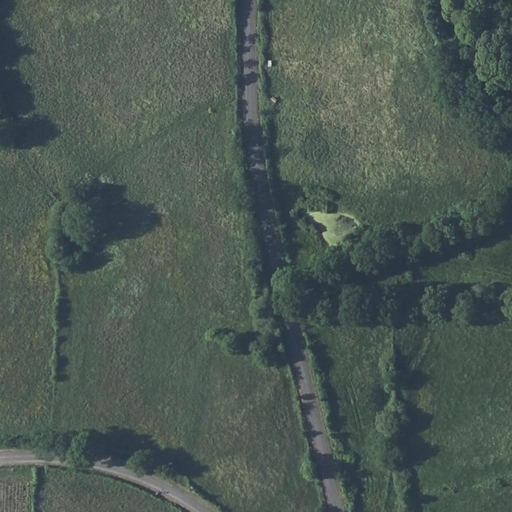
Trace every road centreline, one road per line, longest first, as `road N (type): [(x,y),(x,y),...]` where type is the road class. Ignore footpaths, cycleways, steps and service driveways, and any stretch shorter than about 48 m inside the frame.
road 1 (unclassified): [(248,0),(259,181),(336,511)]
road 2 (unclassified): [(200,511),(114,470),(0,461)]
